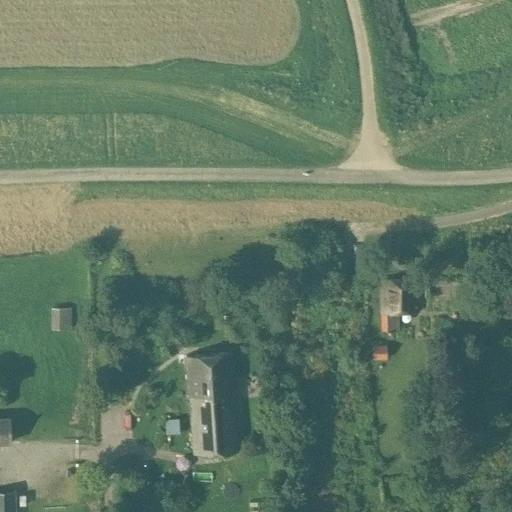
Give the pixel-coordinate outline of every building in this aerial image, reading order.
[(418,279),(381,279),(381,312),(382,331),(393,331),(393,312),(418,312),(418,279)] [(50,305),(49,328),(67,329),(68,306),(50,305)] [(372,345),(372,359),(386,359),(386,345),(372,345)] [(185,356),(188,396),(192,454),(238,450),(231,352),(185,356)] [(9,418),(0,417),(0,511),(14,511),(14,491),(0,491),(0,442),(10,442),(9,418)]
